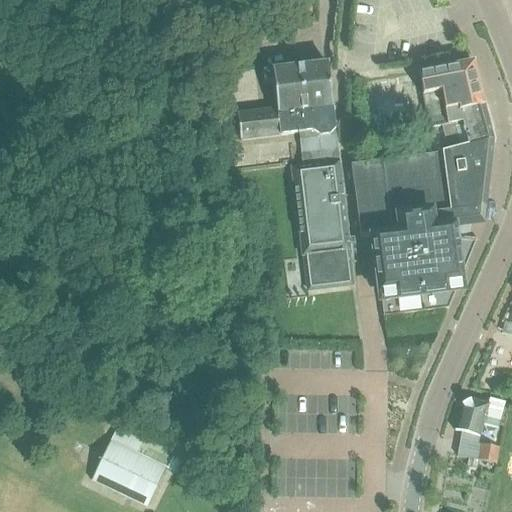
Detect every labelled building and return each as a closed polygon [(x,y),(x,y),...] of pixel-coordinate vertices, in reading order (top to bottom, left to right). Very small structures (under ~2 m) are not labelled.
[(311,19),(309,0),(285,0),(287,21),(286,21),(286,24),(288,24),(289,23),(309,21),(309,23),(312,23),(312,19),(311,19)] [(419,74),(428,126),(428,130),(442,127),(448,152),(435,156),(351,167),(360,237),(376,235),(401,231),(400,220),(485,209),(487,188),(482,144),(493,141),(484,106),(483,106),(473,64),(419,74)] [(276,112),(238,116),(241,143),(264,140),(298,136),(301,164),(302,166),(291,168),(301,256),(303,256),(307,290),(351,285),(347,251),(349,251),(343,203),(338,162),(337,154),(336,148),(336,143),(332,113),(327,65),(317,66),(263,73),(264,83),(273,82),(276,111),(276,112)] [(364,91),(364,101),(418,100),(417,75),(372,75),(372,91),(364,91)] [(455,249),(453,237),(452,230),(452,227),(461,226),(474,224),(483,223),(484,223),(485,209),(400,220),(401,231),(376,235),(377,240),(373,241),(373,243),(374,247),(374,251),(375,256),(375,259),(377,271),(378,275),(380,294),(395,292),(396,301),(421,297),(446,294),(445,285),(459,283),(458,272),(456,261),(455,249)] [(511,325),(505,323),(501,336),(511,339),(511,325)] [(498,449),(477,445),(482,427),(497,432),(505,405),(490,400),(488,406),(472,402),(462,406),(455,432),(461,434),(457,458),(495,466),(498,449)] [(111,443),(92,482),(148,509),(167,470),(174,455),(118,428),(111,443)]
